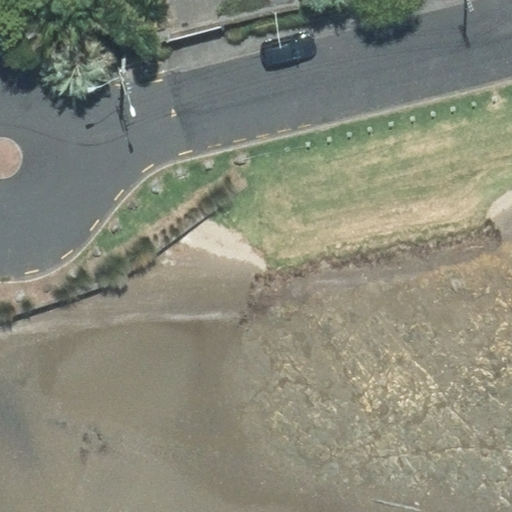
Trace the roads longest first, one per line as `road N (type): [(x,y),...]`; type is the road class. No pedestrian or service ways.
road 1 (residential): [(511,31),(74,146)]
road 2 (residential): [(74,146),(69,192),(56,212),(38,227),(0,236)]
